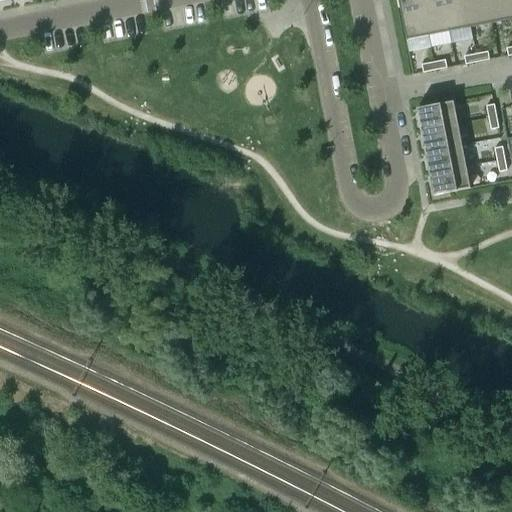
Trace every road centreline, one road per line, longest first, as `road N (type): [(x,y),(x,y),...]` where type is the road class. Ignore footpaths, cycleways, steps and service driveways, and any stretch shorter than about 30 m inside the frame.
road 1 (residential): [(312,0),(351,205),(376,209),(401,197),(365,0)]
road 2 (residential): [(0,28),(159,0)]
